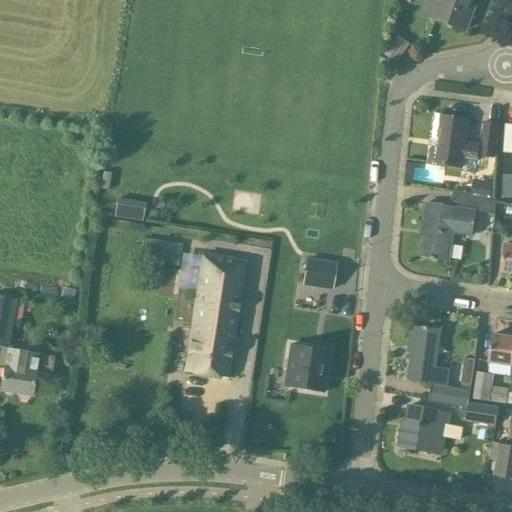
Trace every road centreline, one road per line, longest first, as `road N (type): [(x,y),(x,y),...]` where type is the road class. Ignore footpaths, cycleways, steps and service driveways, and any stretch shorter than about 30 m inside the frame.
road 1 (tertiary): [(355,491),(226,470),(124,474),(0,503)]
road 2 (residential): [(381,285),(394,115),(404,88),(423,72),(507,69)]
road 3 (residential): [(355,491),(381,285)]
road 4 (residential): [(511,304),(381,285)]
road 5 (tertiary): [(478,511),(355,491)]
